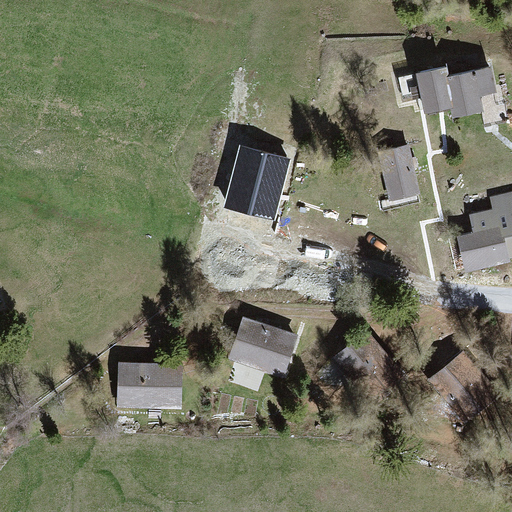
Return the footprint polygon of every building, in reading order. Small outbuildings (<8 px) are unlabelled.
[(468,68),(434,76),(432,66),(403,73),(413,112),(439,106),(441,117),(477,109),(468,68)] [(402,154),(374,160),(384,201),(411,195),(402,154)] [(511,191),(485,197),(488,213),(463,218),(466,234),(448,238),(457,273),(499,262),(511,259),(511,191)] [(292,339),(238,323),(226,359),(280,376),(292,339)] [(357,330),(328,359),(365,396),(394,367),(357,330)] [(456,353),(424,382),(465,425),(496,396),(456,353)] [(179,365),(111,366),(112,408),(179,407),(179,365)]
